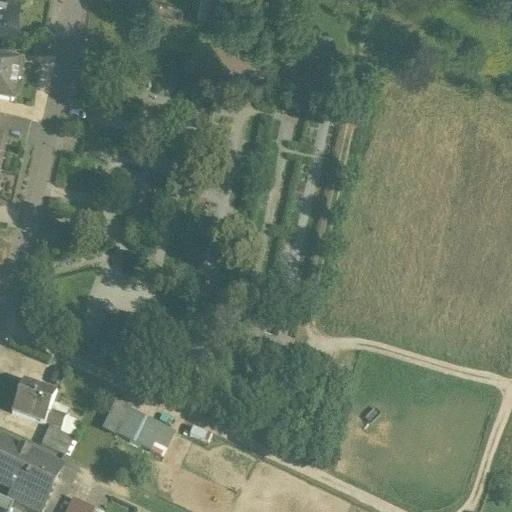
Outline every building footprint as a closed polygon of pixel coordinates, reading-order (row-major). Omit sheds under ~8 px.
[(0,0),(0,28),(13,30),(16,0),(0,0)] [(223,0),(199,0),(197,17),(220,21),(223,0)] [(0,100),(13,103),(17,80),(19,81),(22,64),(6,61),(7,55),(0,53),(0,100)] [(141,328),(107,317),(97,349),(131,360),(141,328)] [(56,395),(23,383),(11,414),(44,427),(45,425),(50,413),(56,395)] [(116,403),(101,432),(118,441),(119,439),(153,455),(157,447),(167,452),(176,434),(131,412),(132,411),(116,403)] [(66,419),(50,413),(45,425),(50,427),(61,431),(66,419)] [(61,431),(50,427),(47,432),(58,437),(61,431)] [(58,437),(47,432),(41,447),(65,458),(71,443),(58,437)] [(61,470),(3,442),(0,448),(0,485),(13,492),(14,490),(44,505),(61,470)] [(44,505),(14,490),(13,492),(8,503),(12,505),(27,511),(43,511),(46,506),(44,505)] [(8,503),(0,499),(0,511),(9,511),(13,505),(12,505),(8,503)] [(94,511),(72,502),(67,511),(94,511)]
